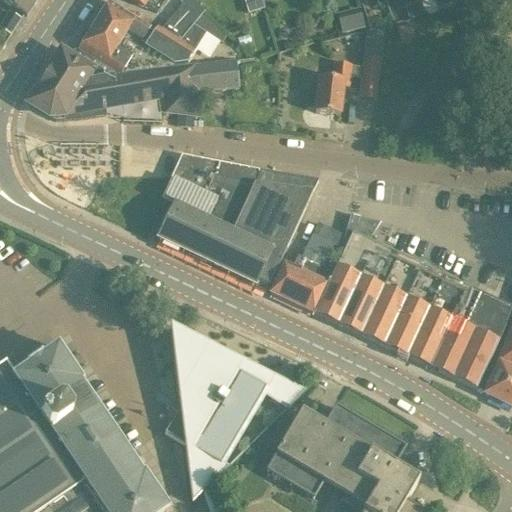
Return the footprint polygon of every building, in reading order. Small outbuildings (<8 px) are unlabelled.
[(0,0),(24,15),(33,0),(0,0)] [(166,0),(127,0),(143,10),(145,7),(156,14),(164,0),(166,0)] [(157,30),(178,44),(192,27),(203,12),(191,0),(187,0),(161,31),(158,29),(157,30)] [(263,10),(259,0),(243,0),(248,15),(263,10)] [(259,0),(263,10),(264,10),(263,8),(272,5),(270,0),(259,0)] [(431,0),(434,11),(439,9),(440,13),(458,9),(455,0),(431,0)] [(183,69),(189,58),(174,48),(154,35),(145,48),(139,44),(148,30),(134,21),(134,20),(107,3),(77,51),(117,77),(118,77),(183,69)] [(342,35),(364,30),(360,9),(337,14),(342,35)] [(399,44),(415,40),(410,24),(395,29),(399,44)] [(189,58),(194,52),(204,34),(192,27),(178,44),(174,48),(189,58)] [(378,81),(380,61),(383,29),(364,33),(361,69),(333,66),(332,81),(318,80),(315,115),(340,118),(343,88),(349,89),(350,78),(378,81)] [(509,62),(510,41),(494,41),(493,62),(509,62)] [(118,77),(117,77),(117,78),(96,80),(99,76),(59,53),(26,106),(55,123),(64,122),(102,119),(104,124),(106,123),(103,113),(164,101),(166,115),(201,119),(197,96),(192,68),(183,69),(118,77)] [(192,68),(197,96),(237,90),(234,62),(192,68)] [(160,203),(144,236),(156,241),(265,293),(310,199),(312,193),(255,186),(259,172),(219,165),(181,157),(160,203)] [(339,250),(345,237),(317,224),(301,259),(297,257),(292,269),(283,265),(269,296),(313,315),(335,266),(326,261),(329,253),(322,250),(325,244),(339,250)] [(478,392),(511,313),(511,309),(351,235),(314,317),(478,392)] [(511,407),(511,324),(498,361),(501,362),(487,397),(511,407)] [(177,412),(164,434),(185,446),(189,496),(190,504),(226,469),(227,468),(225,467),(265,399),(285,411),(305,391),(304,390),(303,391),(168,329),(178,402),(176,401),(171,409),(177,412)] [(0,369),(0,511),(166,511),(167,511),(143,476),(141,477),(79,386),(81,384),(57,349),(14,379),(5,366),(0,369)] [(405,451),(337,410),(327,425),(305,412),(269,471),(316,499),(321,491),(356,511),(411,511),(406,508),(420,484),(395,469),(405,451)]
